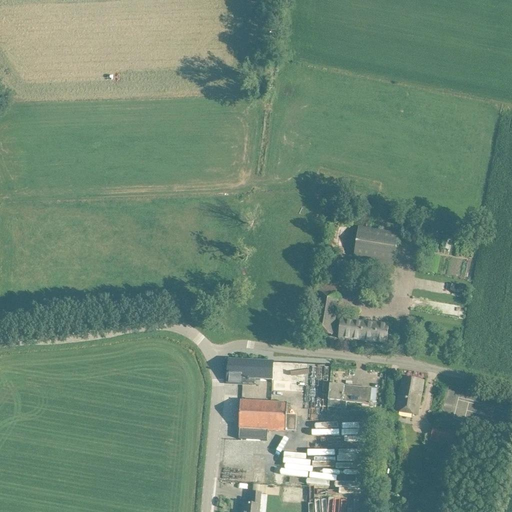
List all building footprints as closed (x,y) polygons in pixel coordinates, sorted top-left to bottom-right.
[(359,230),(353,267),(392,273),(399,237),(359,230)] [(447,256),(450,244),(443,242),(440,254),(447,256)] [(314,293),(307,331),(331,336),(338,298),(314,293)] [(340,320),(338,339),(386,344),(388,325),(357,322),(359,312),(353,311),(352,321),(340,320)] [(240,358),(240,361),(229,360),(226,384),(242,384),(243,379),(272,381),(271,391),(298,392),(299,364),(245,361),(245,358),(240,358)] [(418,415),(423,382),(403,378),(401,389),(399,389),(396,412),(418,415)] [(329,385),(328,407),(346,409),(347,403),(370,405),(371,389),(329,385)] [(240,401),(239,422),(239,430),(239,440),(267,441),(268,431),(296,432),(296,416),(292,416),(293,408),(287,408),(287,404),(240,401)] [(224,408),(223,430),(235,431),(236,408),(224,408)] [(433,427),(430,441),(451,447),(451,445),(457,447),(459,435),(454,434),(454,433),(433,427)] [(274,465),(274,503),(283,504),(283,465),(274,465)] [(299,465),(285,465),(285,484),(299,484),(299,465)] [(259,511),(261,494),(252,493),(250,505),(244,504),(243,511),(259,511)]
